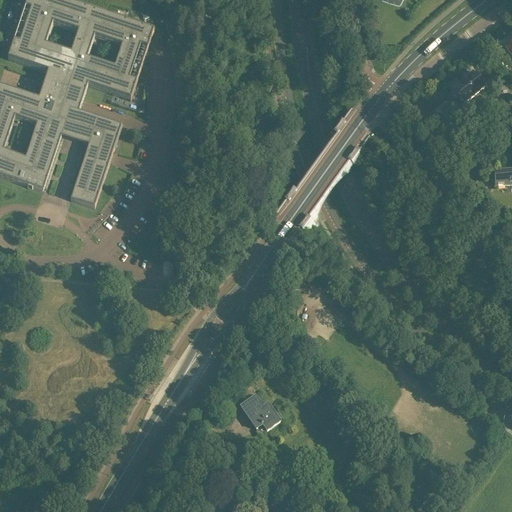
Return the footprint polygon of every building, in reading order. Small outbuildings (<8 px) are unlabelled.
[(130,102),(154,33),(55,0),(28,0),(25,10),(31,12),(20,45),(14,43),(8,61),(48,75),(46,80),(39,102),(0,89),(0,179),(43,193),(61,139),(88,148),(70,203),(94,211),(121,130),(78,115),(87,88),(130,102)] [(454,93),(454,94),(453,96),(456,99),(458,99),(463,105),(484,87),(473,73),(458,84),(461,88),(454,93)] [(344,116),(334,130),(337,132),(338,133),(348,120),(346,118),(344,116)] [(350,161),(351,161),(354,163),(362,151),(360,149),(358,148),(350,161)] [(511,171),(493,173),(495,187),(511,185),(511,171)] [(294,183),(284,196),(287,199),(288,199),(298,187),(296,185),(294,183)] [(473,202),(481,211),(486,207),(477,198),(473,202)] [(312,215),(311,214),(302,226),(304,228),(306,229),(315,217),(312,215)] [(163,264),(163,265),(163,278),(173,278),(173,264),(163,264)] [(302,274),(297,272),(289,290),(295,293),(303,274),(302,274)] [(255,398),(248,403),(240,409),(256,432),(262,427),(266,434),(280,425),(267,406),(262,409),(255,398)]
